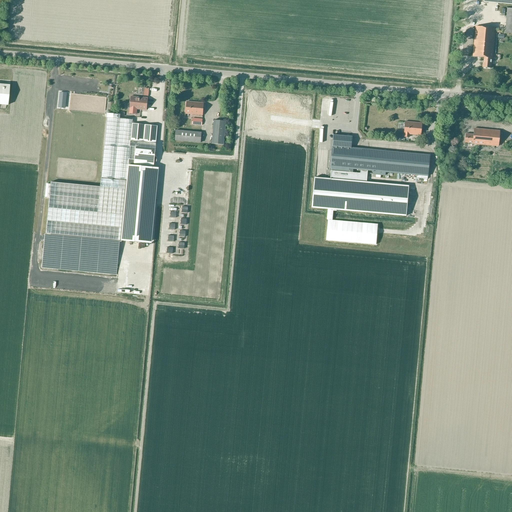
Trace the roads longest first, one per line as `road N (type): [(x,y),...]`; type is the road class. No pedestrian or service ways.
road 1 (unclassified): [(511,102),(0,54)]
road 2 (track): [(136,511),(166,185),(168,70)]
road 3 (track): [(57,60),(35,266),(44,276),(112,284)]
